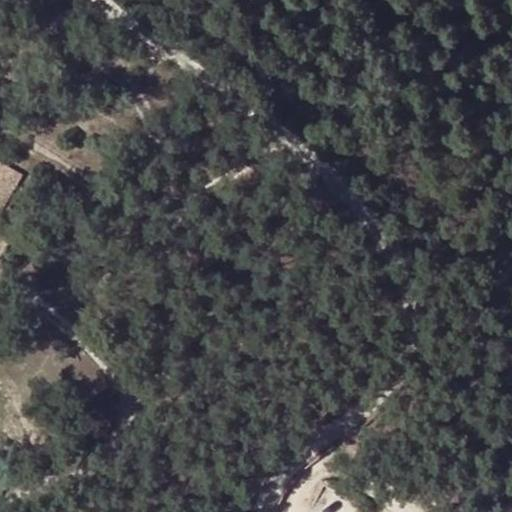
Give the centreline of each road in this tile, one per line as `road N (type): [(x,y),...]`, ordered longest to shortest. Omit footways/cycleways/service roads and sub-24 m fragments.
road 1 (unclassified): [(104,0),(311,154),(373,219),(409,296),(400,376),(369,410),(288,464),(262,511)]
road 2 (residential): [(2,511),(42,487),(104,470),(137,444),(159,408),(177,316),(172,197),(150,119),(30,0)]
road 3 (unknown): [(159,408),(104,370),(0,275)]
